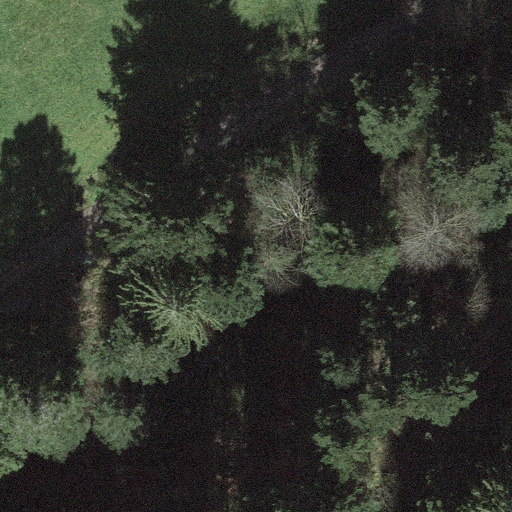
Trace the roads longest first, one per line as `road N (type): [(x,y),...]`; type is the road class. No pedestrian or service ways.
road 1 (track): [(434,0),(0,280)]
road 2 (track): [(356,511),(413,420),(511,335)]
